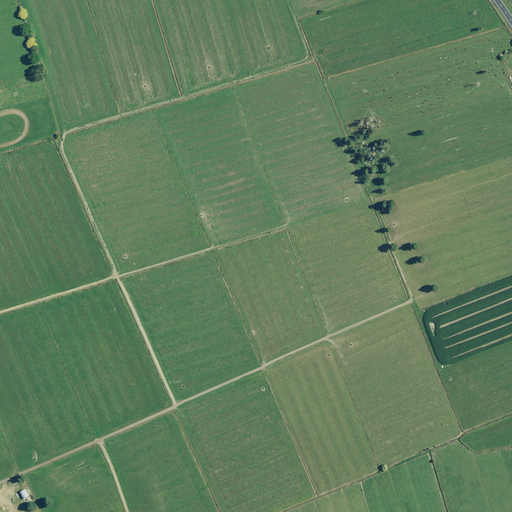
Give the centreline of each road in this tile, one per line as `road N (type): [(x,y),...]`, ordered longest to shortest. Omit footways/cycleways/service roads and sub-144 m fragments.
road 1 (unknown): [(287,0),(302,57),(67,127),(59,141),(113,273),(287,221)]
road 2 (track): [(0,474),(406,302),(351,151)]
